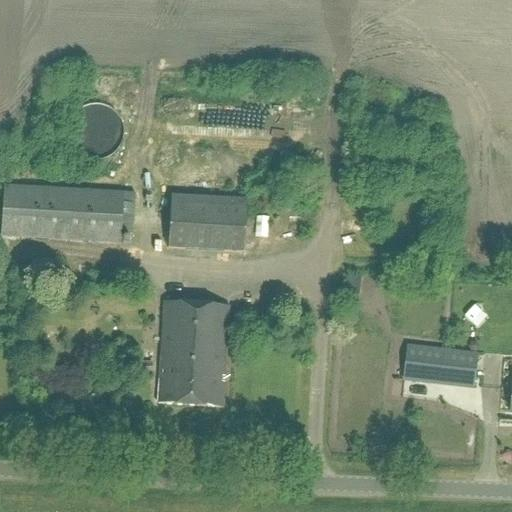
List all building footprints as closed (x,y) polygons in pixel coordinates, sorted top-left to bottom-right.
[(134,196),(4,188),(1,239),(119,246),(119,236),(131,236),(134,196)] [(245,200),(170,196),(167,249),(242,253),(245,200)] [(272,240),(272,219),(261,218),(260,240),(272,240)] [(228,307),(163,303),(157,404),(222,408),(228,307)] [(408,347),(404,383),(445,387),(449,352),(408,347)] [(152,365),(139,365),(139,376),(151,376),(152,365)]
